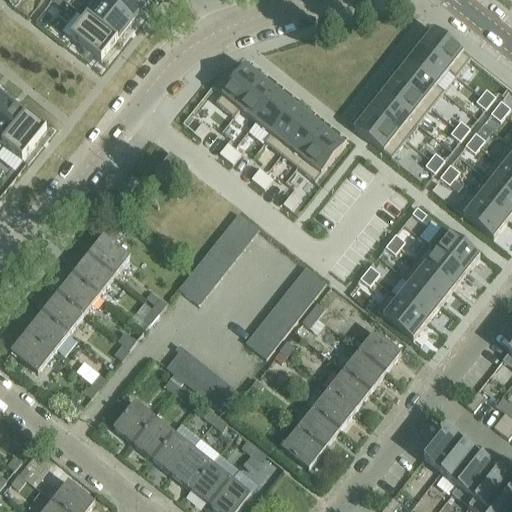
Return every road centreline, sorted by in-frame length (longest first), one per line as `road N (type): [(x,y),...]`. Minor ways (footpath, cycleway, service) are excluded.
road 1 (residential): [(0,275),(184,55),(236,24),(307,0)]
road 2 (residential): [(0,392),(139,502)]
road 3 (residential): [(345,505),(430,398)]
road 4 (residential): [(430,398),(511,295)]
